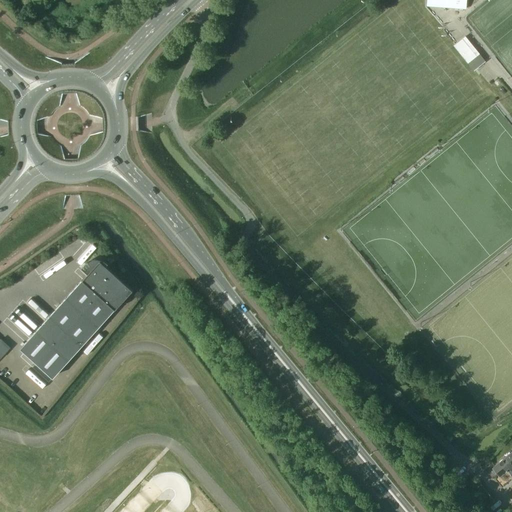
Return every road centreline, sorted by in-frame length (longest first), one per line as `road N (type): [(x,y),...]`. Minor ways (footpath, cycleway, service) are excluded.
road 1 (secondary): [(51,175),(97,173),(130,191),(402,511)]
road 2 (secondary): [(411,511),(154,197)]
road 3 (secondary): [(119,145),(122,80),(199,0)]
